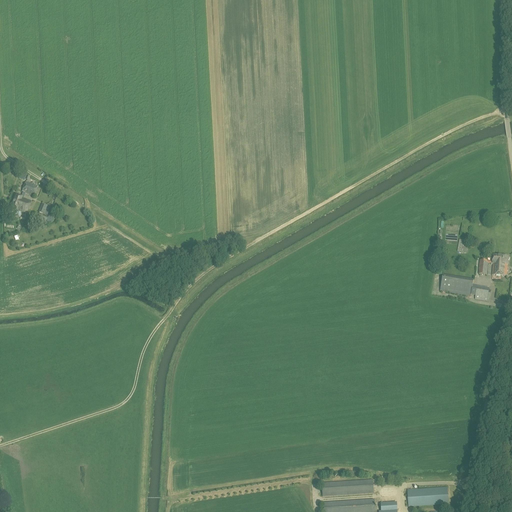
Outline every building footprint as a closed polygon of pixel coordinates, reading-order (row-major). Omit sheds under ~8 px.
[(22,192),(34,196),(38,186),(26,182),(22,192)] [(17,210),(27,214),(31,202),(22,198),(22,197),(16,195),(11,208),(17,211),(17,210)] [(39,212),(48,216),(51,208),(48,207),(42,204),(39,212)] [(37,218),(46,222),(48,217),(39,213),(37,218)] [(457,252),(467,253),(469,241),(459,239),(457,252)] [(492,274),(506,276),(508,257),(493,255),(492,261),(488,261),(480,260),(479,274),(487,275),(488,263),(492,264),(493,264),(492,274)] [(475,300),(489,302),(491,290),(489,290),(489,288),(473,286),(474,280),(443,274),(440,291),(471,296),(471,295),(475,296),(475,300)] [(321,483),(322,497),(374,494),(373,484),(376,484),(376,480),(372,480),(321,483)] [(407,490),(408,507),(448,504),(447,488),(407,490)] [(323,503),(323,511),(374,511),(374,499),(323,503)] [(397,511),(397,502),(380,503),(381,511),(379,511),(378,511),(397,511)]
